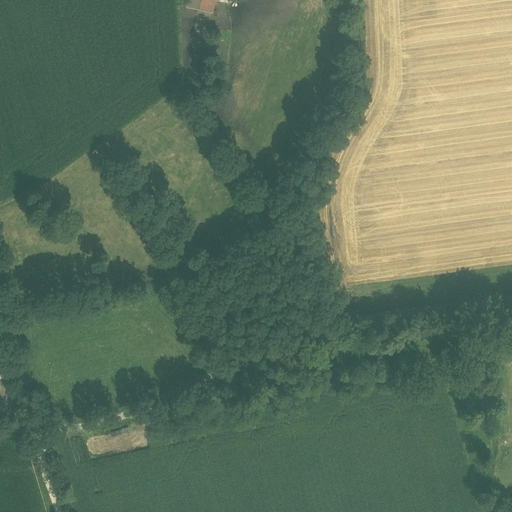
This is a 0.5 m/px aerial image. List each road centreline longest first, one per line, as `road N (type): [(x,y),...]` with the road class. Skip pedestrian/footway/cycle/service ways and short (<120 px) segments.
road 1 (unclassified): [(511,300),(321,319),(86,418),(0,419)]
road 2 (track): [(0,294),(65,511)]
